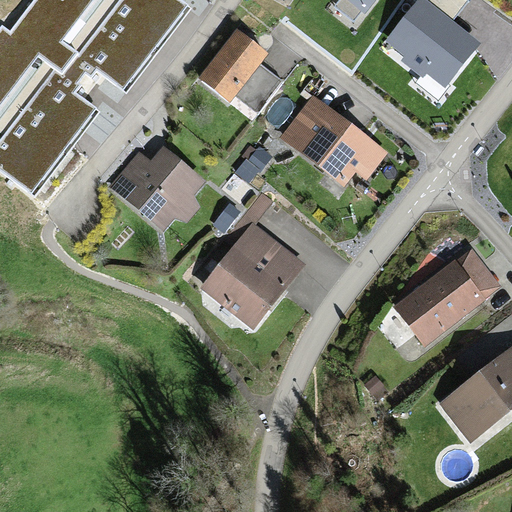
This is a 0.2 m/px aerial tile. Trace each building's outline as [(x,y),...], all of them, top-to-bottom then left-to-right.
[(102,0),(34,0),(10,32),(1,26),(0,27),(0,116),(43,60),(54,68),(0,139),(0,170),(34,196),(98,112),(75,95),(95,69),(124,91),(188,8),(177,0),(120,0),(79,55),(67,46),(102,0)] [(371,0),(351,0),(364,10),(371,0)] [(418,0),(387,40),(444,84),(475,44),(448,23),(466,1),(464,0),(418,0)] [(232,24),(197,75),(252,113),(274,81),(256,69),(270,49),(232,24)] [(387,153),(309,98),(279,141),(343,186),(353,173),(367,183),(387,153)] [(146,159),(135,150),(107,185),(161,229),(172,216),(183,225),(199,204),(190,197),(201,183),(156,146),(146,159)] [(249,230),(202,293),(250,328),(297,266),(249,230)] [(498,286),(468,246),(390,303),(420,344),(498,286)] [(511,345),(440,401),(471,441),(511,409),(511,345)]
